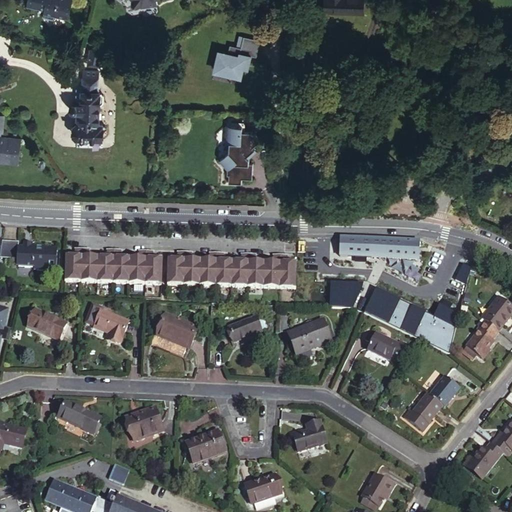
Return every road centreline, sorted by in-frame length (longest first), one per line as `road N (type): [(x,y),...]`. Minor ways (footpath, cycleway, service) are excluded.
road 1 (residential): [(437,468),(324,395),(25,381),(0,390)]
road 2 (tertiary): [(0,214),(430,230)]
road 3 (unclassified): [(437,468),(511,372)]
